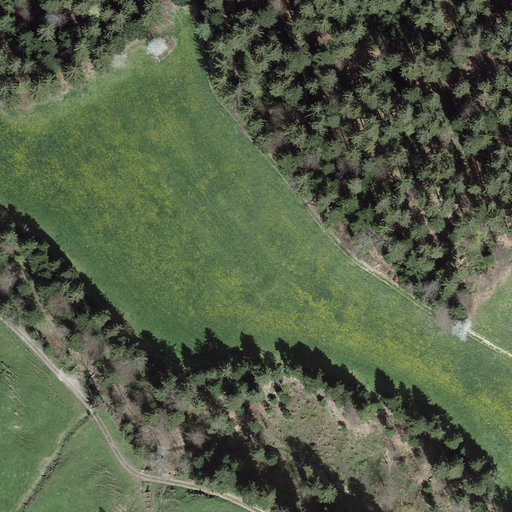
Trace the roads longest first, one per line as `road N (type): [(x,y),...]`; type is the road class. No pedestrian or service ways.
road 1 (track): [(511,503),(434,413),(396,395),(269,364),(197,369),(160,359),(0,207)]
road 2 (track): [(176,0),(196,21),(211,85),(340,251),(511,357)]
road 3 (track): [(0,252),(82,374),(78,391),(0,315)]
road 4 (track): [(78,391),(134,472),(223,494),(259,511)]
